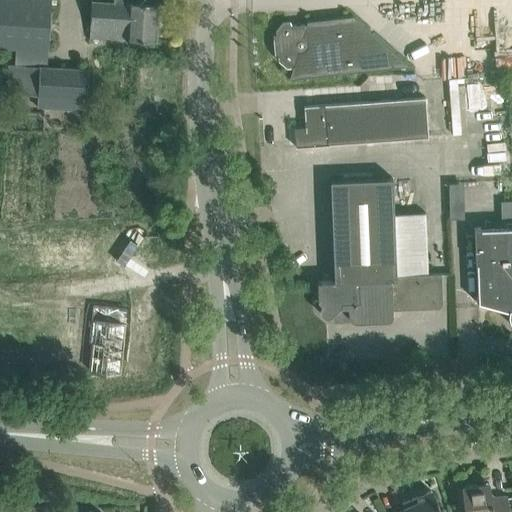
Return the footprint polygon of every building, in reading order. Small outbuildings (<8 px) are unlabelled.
[(53,41),(54,0),(0,0),(0,26),(20,27),(19,40),(53,41)] [(128,0),(113,0),(113,3),(90,2),(88,37),(156,41),(158,4),(128,2),(128,0)] [(276,36),(273,34),(275,58),(279,56),(279,61),(287,67),(292,67),(288,80),(411,66),(353,15),(313,20),(306,21),(305,24),(291,26),(289,22),(283,23),(276,31),(276,36)] [(40,74),(42,44),(16,42),(14,72),(40,74)] [(498,46),(475,49),(477,62),(500,59),(498,46)] [(42,87),(92,88),(93,51),(43,50),(42,87)] [(19,107),(47,108),(48,90),(20,88),(19,107)] [(297,146),(295,146),(295,147),(429,140),(426,98),(304,106),(305,129),(301,129),(297,134),(297,146)] [(505,137),(484,136),(483,156),(504,157),(505,137)] [(452,163),(483,162),(482,148),(452,149),(452,163)] [(392,179),(361,180),(367,321),(388,320),(389,320),(390,319),(391,318),(392,317),(392,316),(393,315),(392,310),(437,308),(438,307),(440,307),(440,306),(441,305),(442,304),(442,303),(442,302),(441,274),(396,275),(392,179)] [(367,321),(361,180),(330,181),(334,281),(317,282),(318,301),(321,305),(321,306),(320,307),(319,309),(319,310),(320,312),(320,313),(321,315),(323,316),(324,316),(325,317),(326,317),(327,317),(328,317),(330,316),(331,316),(332,315),(340,322),(367,321)] [(138,209),(0,210),(0,249),(139,249),(138,209)] [(505,226),(474,228),(477,303),(507,311),(506,313),(507,316),(507,319),(508,321),(510,324),(511,326),(511,325),(511,220),(505,220),(505,226)] [(39,267),(0,264),(0,322),(51,326),(54,279),(39,278),(39,267)] [(95,285),(93,336),(110,337),(110,346),(129,347),(132,287),(95,285)] [(489,483),(461,487),(464,511),(509,511),(507,496),(491,498),(489,483)] [(440,511),(431,490),(402,503),(405,511),(440,511)]
